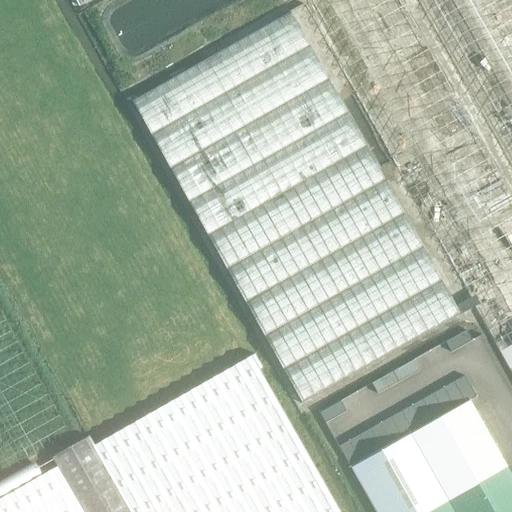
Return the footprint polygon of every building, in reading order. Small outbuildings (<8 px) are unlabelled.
[(511,0),(312,0),(305,4),(511,371),(511,0)] [(459,315),(385,181),(288,13),(131,102),(227,269),(301,404),(459,315)] [(451,352),(471,341),(466,331),(445,342),(451,352)] [(0,511),(341,511),(253,354),(96,444),(91,435),(53,456),(58,465),(0,498),(0,511)] [(377,393),(398,382),(419,370),(413,360),(393,372),(372,383),(377,393)] [(338,446),(350,467),(351,467),(376,511),(511,511),(511,475),(470,401),(470,400),(469,399),(475,396),(464,375),(338,446)] [(345,411),(340,401),(320,413),(325,422),(345,411)]
